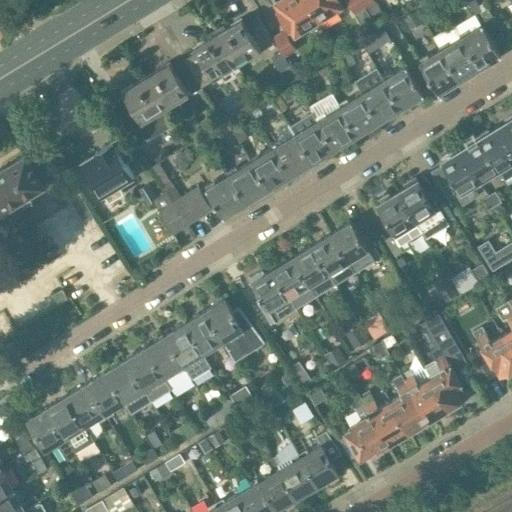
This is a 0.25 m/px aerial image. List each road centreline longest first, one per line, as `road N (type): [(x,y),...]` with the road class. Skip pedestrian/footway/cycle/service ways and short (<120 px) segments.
road 1 (residential): [(0,383),(511,69)]
road 2 (residential): [(358,511),(511,422)]
